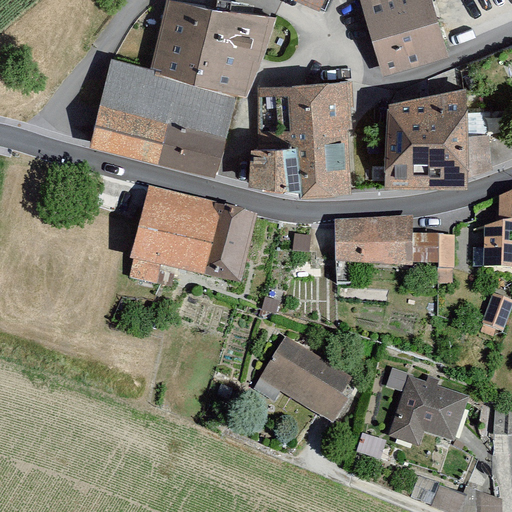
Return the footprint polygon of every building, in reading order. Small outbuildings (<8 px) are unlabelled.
[(171,0),(167,0),(152,65),(236,86),(251,90),(270,14),(171,0)] [(433,0),(362,0),(384,70),(449,51),(433,0)] [(152,65),(112,55),(90,141),(214,171),(236,86),(152,65)] [(354,79),(257,88),(259,142),(250,144),(249,182),(300,193),(363,191),(354,79)] [(384,184),(467,184),(466,83),(384,97),(384,184)] [(222,203),(149,185),(132,256),(204,274),(222,203)] [(511,193),(500,197),(499,222),(484,229),(483,271),(511,272),(511,193)] [(222,203),(204,274),(239,282),(257,212),(222,203)] [(407,220),(333,220),(333,287),(354,287),(354,269),(436,269),(436,288),(454,288),(454,240),(407,240),(407,220)] [(511,303),(493,296),(483,322),(504,331),(511,310),(511,303)] [(261,378),(334,423),(359,383),(286,338),(261,378)] [(469,396),(409,377),(390,435),(421,445),(425,431),(454,440),(469,396)] [(436,486),(433,510),(448,511),(502,511),(505,495),(436,486)]
